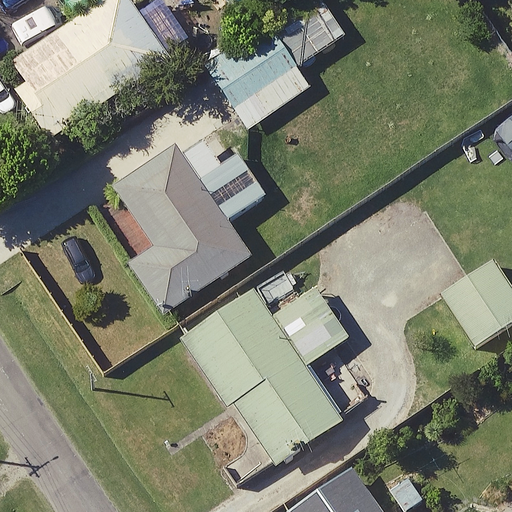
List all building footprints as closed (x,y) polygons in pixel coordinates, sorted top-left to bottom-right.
[(172,50),(140,0),(88,0),(0,57),(0,81),(37,138),(172,50)] [(319,49),(292,3),(191,60),(218,107),(319,49)] [(256,194),(206,117),(103,183),(143,245),(117,261),(150,312),(239,255),(216,219),(256,194)] [(511,316),(511,302),(485,258),(431,291),(464,346),(511,316)] [(337,336),(303,285),(260,314),(240,284),(169,332),(257,465),(357,399),(330,358),(304,376),(296,363),(337,336)] [(276,511),(397,511),(413,502),(400,482),(362,507),(336,466),(273,507),(276,511)]
